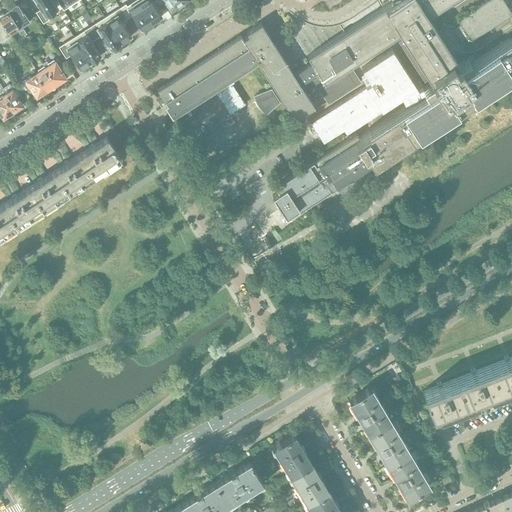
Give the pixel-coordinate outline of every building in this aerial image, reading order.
[(48,19),(45,15),(57,8),(51,0),(34,0),(40,9),(35,12),(42,23),(48,19)] [(56,0),(63,10),(78,0),(56,0)] [(125,4),(119,7),(127,19),(132,15),(141,30),(150,25),(149,24),(151,23),(135,0),(126,6),(125,4)] [(135,0),(151,23),(152,22),(153,23),(162,17),(152,2),(155,0),(135,0)] [(511,0),(401,0),(398,2),(394,4),(391,1),(391,2),(390,2),(344,32),(339,35),(337,37),(307,56),(310,60),(311,61),(311,62),(293,73),(292,72),(292,71),(260,23),(259,24),(254,27),(251,29),(246,32),(248,35),(243,38),(242,38),(241,35),(158,89),(157,90),(161,96),(164,100),(167,104),(165,105),(171,115),(172,116),(176,113),(174,111),(222,80),(226,87),(216,94),(229,114),(245,104),(231,84),(234,83),(229,76),(248,63),(251,61),(250,60),(254,57),(257,62),(274,88),(271,90),(254,97),(256,102),(259,101),(263,108),(261,110),(265,114),(279,102),(278,101),(281,99),(293,117),(293,118),(307,109),(313,105),(305,92),(304,90),(322,78),(323,81),(324,81),(325,83),(322,85),(331,98),(331,99),(360,81),(359,80),(357,82),(348,68),(347,66),(354,61),(385,41),(388,39),(391,38),(399,32),(402,36),(397,39),(401,45),(403,48),(423,80),(428,77),(431,82),(422,88),(422,87),(417,89),(392,49),(361,69),(370,82),(310,121),(323,142),(343,129),(345,133),(401,97),(404,102),(425,92),(426,93),(420,96),(415,100),(406,105),(371,128),(358,137),(357,134),(356,133),(351,137),(348,138),(346,140),(341,143),(313,161),(276,185),(274,186),(278,192),(272,196),(274,200),(283,213),(285,217),(291,213),(293,215),(295,214),(330,192),(334,189),(337,187),(366,168),(365,168),(372,163),(372,164),(381,158),(395,149),(398,147),(418,134),(420,133),(473,98),(509,75),(511,73),(511,0)] [(164,0),(170,10),(185,0),(164,0)] [(32,18),(25,8),(22,11),(17,4),(16,5),(15,4),(12,6),(12,7),(8,10),(18,27),(32,18)] [(119,7),(104,17),(120,42),(122,41),(122,42),(131,37),(121,22),(127,19),(119,7)] [(18,27),(8,10),(3,13),(2,13),(0,13),(0,20),(9,33),(18,27)] [(104,17),(89,27),(96,38),(101,35),(105,42),(106,42),(111,50),(119,44),(119,43),(120,42),(104,17)] [(0,38),(9,33),(0,20),(0,38)] [(89,27),(73,37),(90,62),(91,61),(92,62),(100,57),(95,49),(95,48),(91,41),(96,38),(89,27)] [(73,37),(58,47),(64,55),(65,58),(71,55),(80,70),(89,64),(88,63),(90,62),(73,37)] [(22,54),(17,47),(13,50),(17,57),(22,54)] [(65,78),(54,61),(49,65),(46,61),(42,64),(44,68),(55,84),(60,81),(61,82),(64,80),(64,78),(65,78)] [(55,84),(44,68),(35,74),(46,90),(50,87),(51,88),(54,86),(54,85),(55,84)] [(46,90),(35,74),(22,83),(19,85),(23,92),(27,90),(28,92),(32,90),(36,97),(37,96),(38,96),(41,94),(41,93),(46,90)] [(21,94),(24,93),(23,92),(19,85),(16,87),(15,86),(12,88),(9,84),(2,88),(0,84),(0,91),(2,95),(12,112),(17,109),(18,109),(21,107),(21,106),(22,105),(19,99),(22,97),(21,94)] [(12,112),(2,95),(0,96),(0,113),(3,118),(4,117),(5,117),(8,116),(8,114),(12,112)] [(118,159),(120,157),(106,137),(107,139),(99,144),(98,142),(80,153),(94,174),(95,173),(101,179),(121,167),(118,159)] [(94,174),(80,153),(68,161),(63,164),(54,170),(68,191),(69,190),(76,196),(95,183),(92,175),(94,174)] [(68,191),(54,170),(46,176),(42,178),(28,187),(42,208),(44,207),(50,212),(69,200),(66,192),(68,191)] [(42,208),(28,187),(20,192),(16,195),(2,204),(16,225),(18,224),(24,229),(43,217),(40,209),(42,208)] [(16,225),(2,204),(0,205),(0,244),(17,234),(15,226),(16,225)] [(283,240),(314,220),(307,210),(295,218),(293,223),(278,233),(283,240)] [(511,382),(511,356),(508,358),(508,356),(506,357),(504,358),(504,359),(490,365),(498,388),(511,382)] [(498,388),(490,365),(475,371),(474,369),(471,371),(471,372),(456,378),(465,401),(498,388)] [(401,380),(404,378),(402,374),(399,376),(398,375),(391,379),(394,385),(401,381),(401,380)] [(465,401),(456,378),(441,384),(441,383),(439,383),(437,384),(437,385),(422,391),(431,414),(465,401)] [(388,421),(375,399),(370,390),(372,389),(371,387),(348,401),(353,409),(355,408),(358,413),(356,414),(357,415),(356,415),(359,420),(360,419),(360,421),(362,420),(365,424),(363,425),(368,433),(388,421)] [(407,453),(388,421),(368,433),(372,441),(374,440),(377,445),(375,446),(376,447),(378,452),(379,452),(379,453),(381,452),(384,456),(382,457),(387,465),(407,453)] [(430,438),(427,430),(420,433),(423,440),(430,438)] [(311,462),(304,451),(294,434),(280,442),(279,441),(274,444),(275,445),(273,446),(274,449),(276,448),(291,472),(289,473),(290,475),(311,462)] [(425,483),(407,453),(387,465),(392,473),(393,472),(396,476),(394,478),(395,479),(397,484),(398,483),(398,485),(400,483),(403,488),(401,490),(406,497),(428,484),(427,482),(425,483)] [(261,469),(255,459),(250,462),(249,461),(259,478),(267,473),(264,468),(261,469)] [(263,484),(259,478),(249,461),(215,482),(216,484),(229,505),(263,484)] [(328,490),(321,479),(311,462),(290,475),(291,476),(293,475),(308,500),(306,501),(307,503),(328,490)] [(451,481),(449,476),(441,480),(444,486),(451,481)] [(217,511),(229,505),(216,484),(215,482),(180,504),(185,511),(217,511)] [(340,511),(334,502),(328,490),(307,503),(308,505),(310,504),(314,511),(340,511)] [(511,511),(511,491),(501,497),(508,511),(511,511)] [(508,511),(501,497),(470,511),(508,511)]
